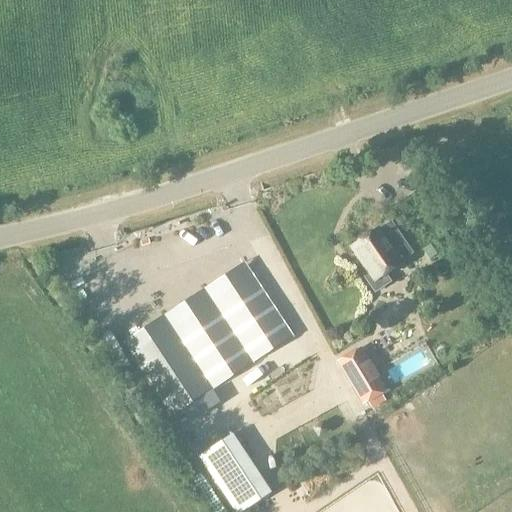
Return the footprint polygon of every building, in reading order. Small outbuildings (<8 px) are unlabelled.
[(377,229),(358,242),(364,252),(357,257),(367,272),(361,276),(373,293),(388,282),(383,276),(400,264),(389,247),(400,239),(390,224),(378,232),(377,229)] [(172,417),(288,338),(245,275),(129,355),(172,417)] [(392,356),(403,376),(444,354),(434,334),(392,356)] [(356,352),(341,361),(349,375),(364,366),(356,352)] [(292,397),(307,391),(298,367),(282,373),(292,397)] [(372,380),(358,389),(366,402),(381,394),(372,380)] [(278,382),(256,389),(260,400),(281,393),(278,382)] [(232,435),(199,457),(234,511),(244,511),(271,495),(232,435)]
